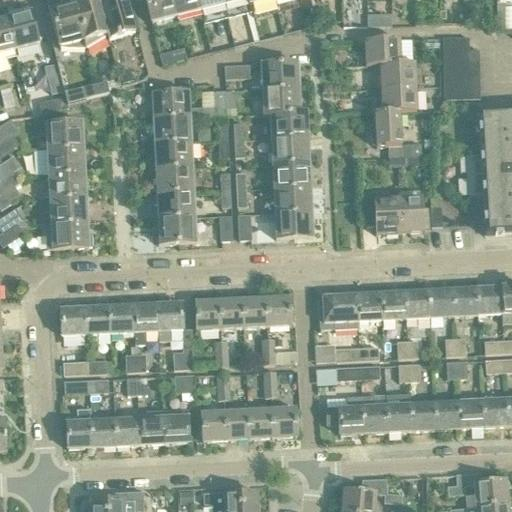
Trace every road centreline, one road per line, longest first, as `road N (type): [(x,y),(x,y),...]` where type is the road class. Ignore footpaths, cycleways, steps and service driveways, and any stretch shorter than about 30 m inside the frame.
road 1 (residential): [(497,50),(464,32),(327,38),(156,79),(134,0)]
road 2 (residential): [(43,481),(315,466)]
road 3 (residential): [(302,272),(511,262)]
road 4 (residential): [(43,481),(42,283)]
road 5 (residential): [(315,466),(511,457)]
road 6 (residential): [(315,466),(302,272)]
road 7 (residential): [(124,279),(302,272)]
road 8 (residential): [(124,279),(117,105)]
